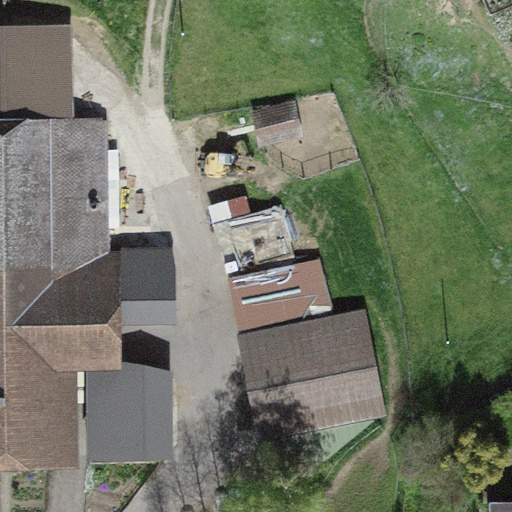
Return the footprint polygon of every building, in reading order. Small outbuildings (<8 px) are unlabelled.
[(66,28),(0,28),(0,462),(78,462),(78,368),(123,367),(121,120),(67,121),(66,28)] [(261,119),(268,151),(309,141),(302,110),(261,119)] [(286,220),(224,233),(239,290),(301,280),(286,220)] [(301,280),(239,290),(267,451),(394,429),(374,317),(340,323),(332,274),(301,280)] [(163,377),(99,378),(100,457),(164,456),(163,377)] [(511,511),(511,502),(500,503),(500,511),(511,511)]
